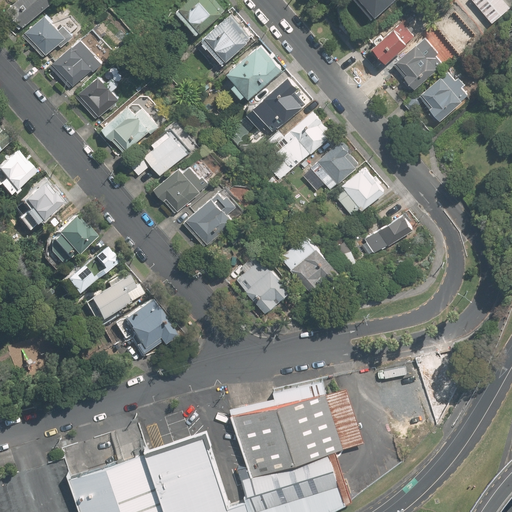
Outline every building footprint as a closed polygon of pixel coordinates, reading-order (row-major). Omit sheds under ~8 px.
[(13,0),(2,9),(18,29),(50,2),(48,0),(13,0)] [(155,0),(163,8),(172,0),(155,0)] [(223,11),(213,0),(182,0),(169,12),(191,38),(223,11)] [(391,0),(353,0),(371,19),(391,0)] [(510,7),(503,0),(469,0),(491,24),(510,7)] [(50,21),(44,12),(19,32),(40,59),(54,47),(55,49),(74,34),(72,31),(78,26),(69,14),(58,23),(54,18),(50,21)] [(195,42),(216,66),(250,36),(235,17),(231,20),(227,15),(195,42)] [(413,37),(400,21),(365,50),(378,66),(413,37)] [(102,61),(78,33),(41,64),(64,91),(89,71),(90,72),(102,61)] [(403,75),(399,78),(410,91),(441,64),(435,57),(439,53),(423,35),(392,62),(403,75)] [(238,98),(242,103),(280,71),(282,68),(258,40),(218,74),(227,84),(223,87),(235,101),(238,98)] [(427,107),(424,109),(435,122),(470,93),(450,68),(417,95),(427,107)] [(264,126),(270,133),(306,102),(285,76),(240,114),(256,132),(264,126)] [(115,99),(95,78),(73,95),(93,119),(115,99)] [(145,133),(147,135),(159,125),(140,102),(128,111),(123,105),(95,128),(107,143),(110,140),(120,153),(145,133)] [(275,157),(265,165),(277,180),(333,133),(312,108),(283,133),(278,128),(263,142),(275,157)] [(0,124),(0,150),(13,141),(0,124)] [(136,150),(124,160),(137,176),(148,167),(157,178),(168,169),(167,168),(182,156),(183,157),(192,151),(170,124),(148,147),(150,148),(142,156),(136,150)] [(323,184),(327,190),(360,161),(340,138),(298,173),(314,192),(323,184)] [(0,168),(6,174),(0,180),(0,181),(13,195),(39,168),(18,146),(0,164),(0,168)] [(177,168),(174,168),(148,188),(160,203),(162,202),(171,214),(183,204),(188,202),(210,185),(201,174),(198,176),(188,163),(179,170),(177,168)] [(333,196),(352,219),(386,190),(365,164),(337,188),(340,191),(333,196)] [(36,225),(43,218),(44,219),(65,199),(46,179),(23,200),(35,212),(29,218),(36,225)] [(183,221),(205,245),(243,211),(222,187),(183,221)] [(60,232),(55,236),(70,252),(75,247),(78,251),(81,249),(83,252),(101,234),(79,211),(59,230),(60,232)] [(364,237),(373,252),(409,230),(401,215),(364,237)] [(300,236),(277,257),(311,296),(334,275),(300,236)] [(341,241),(333,248),(342,258),(350,250),(341,241)] [(95,273),(85,261),(59,283),(73,299),(122,259),(108,243),(95,253),(104,265),(95,273)] [(238,266),(242,271),(233,279),(262,314),(292,290),(263,255),(259,258),(254,253),(238,266)] [(128,291),(137,285),(129,272),(93,295),(104,318),(134,300),(128,291)] [(152,301),(151,299),(116,320),(126,338),(132,334),(143,353),(177,333),(162,306),(160,306),(156,299),(152,301)] [(444,397),(430,360),(408,368),(417,390),(412,392),(426,430),(444,397)] [(342,445),(369,436),(351,381),(331,387),(286,397),(239,409),(253,460),(243,463),(252,494),(257,511),(322,511),(356,496),(342,445)] [(211,427),(153,446),(173,511),(257,511),(252,494),(234,499),(211,427)] [(173,511),(153,446),(76,470),(89,511),(173,511)]
